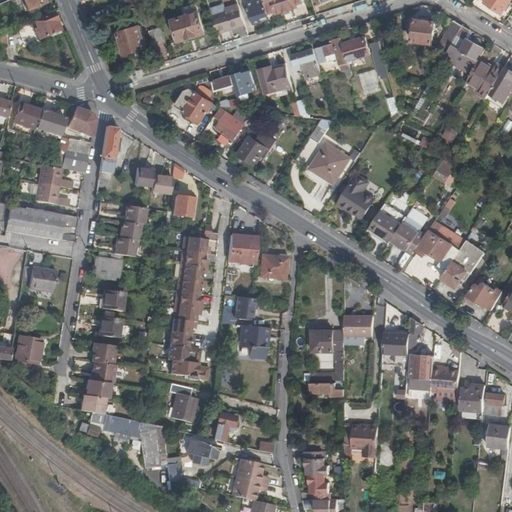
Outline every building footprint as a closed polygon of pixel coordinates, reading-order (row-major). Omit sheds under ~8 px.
[(45,4),(43,0),(16,0),(17,2),(20,0),(22,0),(27,11),(45,4)] [(126,0),(127,1),(107,7),(109,14),(134,6),(134,5),(142,2),(141,0),(145,0),(146,2),(151,0),(126,0)] [(264,0),(256,0),(254,1),(247,3),(254,25),(263,22),(262,19),(270,16),(264,0)] [(277,0),(278,1),(273,2),(277,14),(298,7),(295,0),(277,0)] [(486,0),(486,1),(485,2),(502,14),(511,0),(486,0)] [(9,1),(0,4),(0,11),(12,7),(9,1)] [(224,5),(211,10),(214,17),(227,12),(226,10),(224,5)] [(227,12),(214,17),(219,34),(246,25),(240,5),(226,10),(227,12)] [(206,33),(200,12),(173,20),(179,41),(206,33)] [(61,30),(53,13),(32,22),(39,39),(61,30)] [(436,22),(416,20),(413,41),(434,44),(436,22)] [(464,25),(455,20),(441,45),(449,50),(452,45),(455,40),(464,25)] [(471,30),(464,25),(455,40),(463,44),(471,30)] [(141,26),(119,32),(124,48),(121,49),(122,54),(126,53),(126,54),(148,47),(141,26)] [(154,45),(166,41),(161,27),(149,30),(154,45)] [(344,44),(342,36),(339,37),(339,39),(334,41),(334,44),(316,49),(320,63),(328,61),(327,57),(337,54),(338,57),(342,70),(351,68),(349,61),(344,44)] [(366,37),(344,44),(349,61),(371,54),(366,37)] [(452,45),(449,50),(445,58),(472,73),(480,60),(478,58),(484,48),(468,39),(462,50),(453,45),(452,45)] [(323,80),(314,49),(291,55),(296,72),(303,70),(304,74),(303,75),(303,76),(305,75),(307,85),(323,80)] [(382,51),(375,54),(379,68),(387,66),(382,51)] [(480,60),(472,73),(469,80),(482,88),(480,92),(487,97),(490,93),(496,83),(505,68),(497,63),(495,68),(480,59),(480,60)] [(274,70),(273,67),(261,70),(267,93),(276,90),(294,85),(288,66),(274,70)] [(498,83),(496,83),(490,93),(505,102),(511,89),(511,70),(508,67),(498,83)] [(243,72),(233,75),(236,85),(237,89),(239,95),(258,89),(253,70),(244,73),(243,72)] [(395,71),(389,72),(394,88),(401,110),(403,109),(400,99),(403,99),(395,71)] [(233,75),(214,81),(217,91),(233,86),(236,85),(233,75)] [(214,103),(196,92),(190,88),(185,91),(176,105),(184,110),(202,122),(214,103)] [(401,110),(394,88),(389,89),(393,101),(392,101),(396,114),(401,110)] [(145,96),(143,102),(150,104),(152,93),(145,96)] [(242,108),(240,97),(230,100),(230,101),(231,107),(242,108)] [(299,102),(302,115),(312,116),(306,97),(298,99),(299,102)] [(0,116),(7,118),(10,103),(0,100),(0,116)] [(36,129),(42,111),(23,104),(16,123),(36,130),(36,129)] [(215,128),(234,141),(246,124),(245,123),(234,115),(222,107),(215,116),(221,120),(215,128)] [(92,114),(76,108),(69,129),(93,138),(95,120),(92,114)] [(247,115),(238,109),(234,115),(245,123),(247,121),(244,119),(247,115)] [(257,125),(265,111),(264,111),(263,111),(254,110),(250,115),(250,120),(257,125)] [(64,118),(42,111),(36,129),(58,136),(64,118)] [(36,130),(16,123),(13,131),(33,138),(36,130)] [(320,124),(312,136),(320,142),(329,129),(320,124)] [(449,125),(443,136),(453,142),(459,131),(449,125)] [(118,128),(107,126),(97,185),(108,186),(109,181),(112,181),(113,172),(111,172),(116,145),(119,145),(120,137),(117,137),(118,128)] [(260,128),(257,126),(251,135),(252,136),(269,147),(263,156),(266,158),(277,140),(260,128)] [(244,147),(240,154),(257,165),(263,156),(269,147),(252,136),(244,147)] [(435,140),(424,136),(420,144),(431,148),(435,140)] [(63,137),(50,167),(62,169),(65,153),(67,153),(69,140),(70,138),(63,137)] [(69,140),(67,153),(88,157),(90,145),(69,140)] [(321,152),(321,153),(312,167),(334,182),(351,157),(327,142),(322,150),(321,152)] [(367,146),(362,142),(358,149),(363,152),(367,146)] [(0,147),(0,157),(14,160),(16,151),(0,147)] [(352,158),(357,161),(363,152),(358,149),(352,158)] [(65,153),(62,169),(65,170),(84,174),(88,157),(67,153),(65,153)] [(450,159),(447,157),(439,169),(435,175),(447,183),(451,175),(453,173),(451,171),(452,169),(448,166),(450,164),(452,160),(450,159)] [(450,164),(468,172),(470,169),(452,160),(450,164)] [(185,170),(174,163),(172,173),(184,175),(185,170)] [(50,167),(44,166),(41,184),(61,188),(74,190),(75,183),(63,180),(65,170),(62,169),(50,167)] [(138,166),(135,185),(151,187),(151,192),(170,195),(172,176),(154,173),(154,168),(138,166)] [(310,170),(306,176),(322,186),(326,181),(310,170)] [(370,181),(359,174),(341,204),(364,219),(377,198),(364,189),(370,181)] [(447,183),(452,186),(456,178),(451,175),(447,183)] [(41,184),(37,202),(58,206),(60,198),(61,188),(41,184)] [(495,185),(492,191),(497,194),(500,188),(495,185)] [(190,217),(193,198),(176,196),(173,214),(190,217)] [(60,198),(58,206),(70,208),(71,201),(60,198)] [(0,229),(73,244),(77,218),(0,203),(0,229)] [(116,238),(114,254),(118,254),(134,257),(136,240),(138,240),(141,225),(143,225),(145,209),(126,206),(124,222),(121,222),(118,238),(116,238)] [(446,207),(440,215),(446,219),(451,210),(446,207)] [(424,226),(429,218),(414,208),(408,216),(424,226)] [(383,210),(371,228),(391,242),(393,240),(403,224),(383,210)] [(408,216),(405,222),(420,232),(424,226),(408,216)] [(405,222),(403,224),(393,240),(403,246),(415,254),(426,236),(420,232),(405,222)] [(459,236),(438,223),(433,231),(454,244),(459,236)] [(212,224),(206,224),(204,232),(204,236),(211,237),(212,224)] [(371,228),(369,231),(390,244),(391,242),(371,228)] [(431,230),(418,250),(426,255),(428,251),(443,261),(454,244),(433,231),(431,230)] [(258,236),(231,234),(227,263),(255,265),(258,236)] [(186,236),(183,251),(206,254),(210,254),(211,246),(208,246),(208,239),(186,236)] [(467,241),(459,236),(454,244),(461,250),(467,241)] [(393,240),(391,242),(402,249),(403,246),(393,240)] [(472,273),(486,252),(468,240),(467,241),(461,250),(454,261),(472,273)] [(443,261),(440,265),(448,270),(454,261),(461,250),(454,244),(443,261)] [(183,251),(181,264),(208,268),(209,261),(205,261),(206,254),(183,251)] [(114,254),(101,252),(100,257),(117,260),(118,254),(114,254)] [(285,279),(286,257),(261,255),(260,276),(285,279)] [(117,260),(100,257),(97,257),(94,276),(116,279),(119,260),(117,260)] [(472,273),(454,261),(448,270),(443,278),(457,288),(463,279),(467,281),(472,273)] [(181,264),(179,278),(202,282),(203,275),(207,275),(208,268),(181,264)] [(56,273),(25,267),(22,282),(29,283),(29,290),(53,293),(56,273)] [(149,279),(157,280),(158,272),(156,272),(156,267),(151,267),(149,279)] [(179,278),(178,293),(200,295),(201,289),(205,289),(206,282),(202,282),(179,278)] [(470,296),(493,310),(498,301),(502,295),(496,292),(484,283),(482,288),(477,284),(470,296)] [(505,305),(511,292),(511,286),(508,284),(502,295),(498,301),(505,305)] [(122,293),(102,290),(99,309),(119,312),(122,293)] [(178,293),(176,306),(202,309),(203,302),(199,302),(200,295),(178,293)] [(252,320),(253,298),(238,297),(235,318),(252,320)] [(176,306),(174,320),(196,323),(197,317),(201,317),(202,309),(176,306)] [(373,335),(374,315),(345,313),(345,330),(345,342),(365,343),(365,334),(373,335)] [(117,318),(98,315),(95,334),(114,337),(117,318)] [(222,315),(221,323),(234,324),(234,316),(222,315)] [(423,333),(423,325),(411,317),(410,335),(409,347),(417,348),(418,333),(423,333)] [(174,320),(172,333),(191,336),(191,330),(195,330),(196,323),(174,320)] [(266,336),(267,327),(242,324),(240,334),(242,334),(241,345),(248,346),(253,347),(252,356),(266,358),(268,337),(266,336)] [(0,359),(9,361),(10,358),(14,332),(13,332),(13,329),(9,329),(9,331),(5,331),(2,348),(0,347),(0,359)] [(334,351),(334,330),(313,330),(313,351),(334,351)] [(345,342),(345,330),(334,330),(334,351),(337,351),(336,361),(345,361),(345,342)] [(172,333),(170,347),(189,350),(190,344),(194,344),(194,336),(191,336),(172,333)] [(408,367),(409,347),(410,335),(386,333),(384,354),(397,355),(397,367),(408,367)] [(9,361),(8,366),(37,372),(41,341),(18,338),(15,359),(10,358),(9,361)] [(117,347),(96,344),(93,361),(96,362),(114,365),(117,347)] [(189,350),(170,347),(168,362),(173,362),(171,376),(188,378),(188,381),(197,382),(197,380),(207,382),(209,371),(198,370),(201,352),(189,350)] [(433,378),(434,366),(435,355),(433,355),(433,352),(426,352),(426,355),(414,354),(412,379),(416,379),(416,377),(425,377),(433,378)] [(312,373),(311,380),(345,380),(345,361),(336,361),(337,368),(338,370),(338,373),(312,373)] [(114,365),(96,362),(93,381),(111,383),(114,384),(117,366),(114,365)] [(459,389),(461,371),(442,369),(442,366),(434,366),(433,378),(433,385),(433,387),(459,389)] [(87,380),(84,395),(106,399),(109,399),(111,383),(93,381),(87,380)] [(345,395),(345,382),(311,382),(311,392),(336,392),(336,395),(345,395)] [(193,389),(171,384),(170,393),(177,395),(172,419),(193,424),(198,400),(191,398),(193,389)] [(485,402),(487,389),(477,388),(478,385),(474,384),(473,388),(463,386),(461,409),(458,409),(457,416),(484,419),(484,413),(485,402)] [(489,392),(488,402),(499,403),(505,404),(506,394),(489,392)] [(83,394),(80,411),(92,413),(103,415),(106,399),(84,395),(83,394)] [(351,410),(371,411),(372,403),(351,402),(351,410)] [(485,402),(484,413),(499,414),(499,403),(488,402),(485,402)] [(103,415),(92,413),(89,424),(99,428),(139,438),(144,468),(160,466),(156,437),(163,437),(162,430),(142,428),(142,423),(139,422),(103,415)] [(213,440),(224,443),(226,433),(227,427),(233,428),(235,417),(219,414),(213,440)] [(99,428),(89,424),(82,422),(79,430),(97,436),(99,428)] [(493,444),(510,446),(511,430),(511,425),(494,424),(493,444)] [(346,427),(346,444),(346,458),(355,458),(355,450),(364,450),(364,458),(378,458),(379,426),(346,427)] [(160,466),(167,465),(163,437),(156,437),(160,466)] [(192,439),(188,453),(213,460),(215,452),(217,453),(218,447),(192,439)] [(271,454),(273,445),(260,442),(259,451),(271,454)] [(309,474),(311,474),(326,474),(330,474),(329,464),(326,464),(326,457),(323,457),(323,450),(306,450),(306,465),(309,465),(309,474)] [(261,473),(263,465),(240,459),(232,495),(253,500),(254,500),(256,492),(253,492),(254,489),(265,492),(268,477),(257,475),(258,472),(261,473)] [(167,465),(169,481),(200,488),(201,482),(183,478),(180,462),(167,465)] [(326,474),(311,474),(311,483),(314,483),(314,492),(317,492),(317,500),(331,500),(331,496),(331,493),(330,493),(330,482),(326,482),(326,474)] [(330,474),(326,474),(326,482),(330,482),(330,493),(331,493),(331,496),(334,496),(334,482),(336,482),(336,474),(330,474)] [(233,511),(235,502),(225,500),(223,510),(233,511)] [(271,511),(273,505),(254,500),(253,500),(250,511),(271,511)] [(331,500),(317,500),(317,508),(320,508),(319,511),(338,511),(339,500),(331,500)] [(425,503),(425,505),(424,511),(431,511),(432,503),(425,503)]
